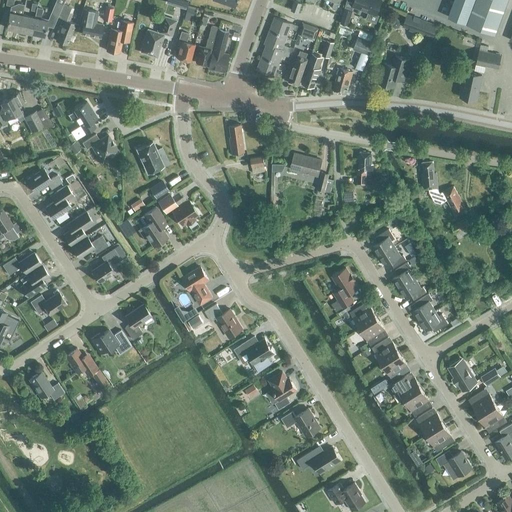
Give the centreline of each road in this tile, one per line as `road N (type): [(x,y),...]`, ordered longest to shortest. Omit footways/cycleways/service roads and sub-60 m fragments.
road 1 (residential): [(234,274),(250,299),(275,315),(398,511)]
road 2 (residential): [(423,360),(355,246),(234,274)]
road 3 (residential): [(280,108),(291,127),(511,166)]
road 4 (tertiary): [(511,126),(378,105),(280,108)]
road 5 (secondary): [(0,59),(180,90)]
road 6 (residential): [(211,238),(222,204),(188,158),(180,90)]
road 7 (residential): [(97,312),(15,193),(0,194)]
road 8 (residential): [(493,481),(423,360)]
